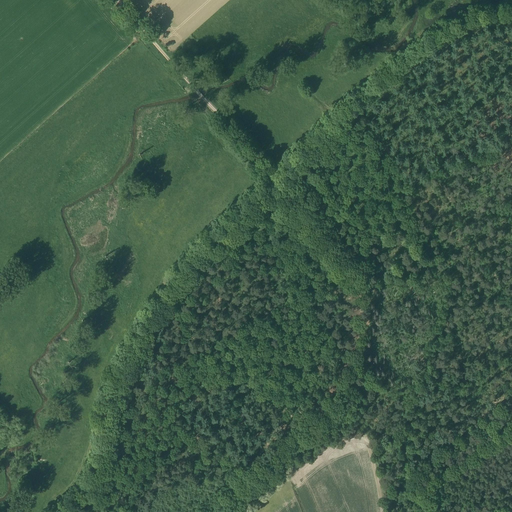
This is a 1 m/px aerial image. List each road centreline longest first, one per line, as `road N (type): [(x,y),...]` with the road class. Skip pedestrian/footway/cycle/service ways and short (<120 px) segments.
road 1 (track): [(511,6),(478,13),(402,56),(271,175)]
road 2 (track): [(116,0),(271,175)]
